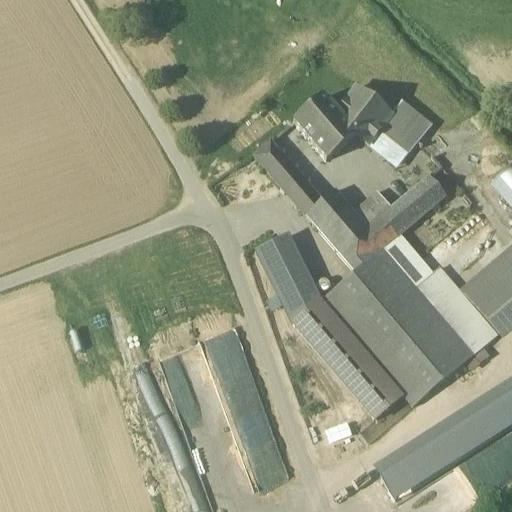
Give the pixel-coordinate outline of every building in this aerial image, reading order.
[(389,120),(355,93),(335,118),(354,140),(366,149),(379,134),(390,121),(389,120)] [(322,102),(292,128),(324,166),(354,140),(335,118),(322,102)] [(400,107),(389,120),(390,121),(379,134),(408,158),(431,132),(400,107)] [(320,207),(270,148),(254,162),(304,221),(320,207)] [(511,170),(492,190),(511,211),(511,170)] [(366,231),(362,235),(336,257),(354,277),(398,240),(445,201),(429,182),(390,213),(366,231)] [(352,216),(333,196),(320,207),(304,221),(336,257),(362,235),(366,231),(352,216)] [(376,196),(352,216),(366,231),(390,213),(376,196)] [(256,255),(291,329),(319,307),(287,239),(256,255)] [(437,273),(430,279),(398,240),(381,254),(471,361),(495,341),(458,297),(437,273)] [(511,250),(458,297),(501,347),(511,336),(511,250)] [(471,361),(381,254),(354,277),(319,307),(410,412),(471,361)] [(399,401),(319,307),(291,329),(372,425),(399,401)] [(511,410),(505,397),(379,464),(397,498),(511,436),(511,410)]
